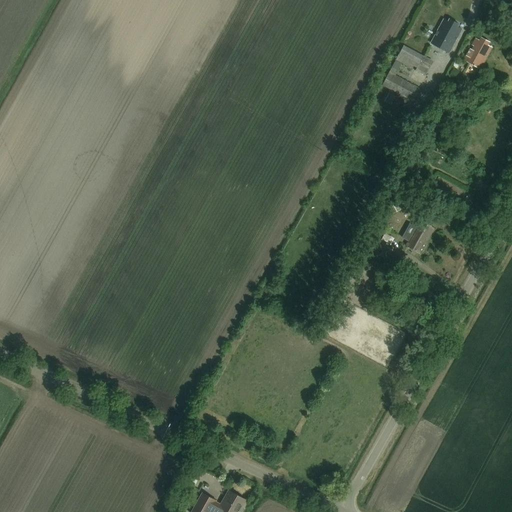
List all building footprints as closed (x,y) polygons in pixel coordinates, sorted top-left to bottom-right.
[(449,52),(462,27),(445,18),(432,43),(449,52)] [(479,69),(491,46),(488,44),(490,40),(482,36),(480,39),(476,37),(463,60),(479,69)] [(382,85),(414,102),(421,88),(413,84),(419,73),(427,77),(435,62),(403,45),(382,85)] [(384,99),(394,104),(398,95),(388,90),(384,99)] [(418,219),(404,243),(420,253),(434,228),(430,226),(432,222),(424,217),(421,221),(418,219)] [(380,240),(370,258),(369,261),(378,266),(379,265),(388,270),(393,259),(385,255),(390,245),(380,240)] [(239,511),(240,511),(248,500),(230,490),(222,504),(217,501),(215,506),(219,509),(217,511),(234,511),(236,510),(239,511)] [(217,501),(218,500),(204,492),(192,511),(211,511),(215,506),(217,501)]
